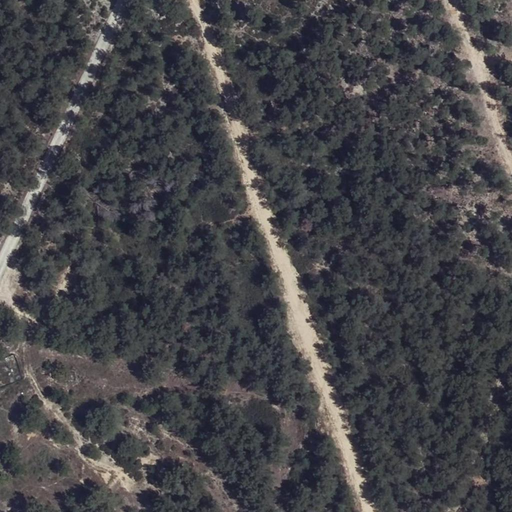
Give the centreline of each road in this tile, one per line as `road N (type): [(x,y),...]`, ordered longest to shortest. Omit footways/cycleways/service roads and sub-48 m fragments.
road 1 (track): [(365,511),(321,401),(192,0)]
road 2 (unclassified): [(121,0),(0,254)]
